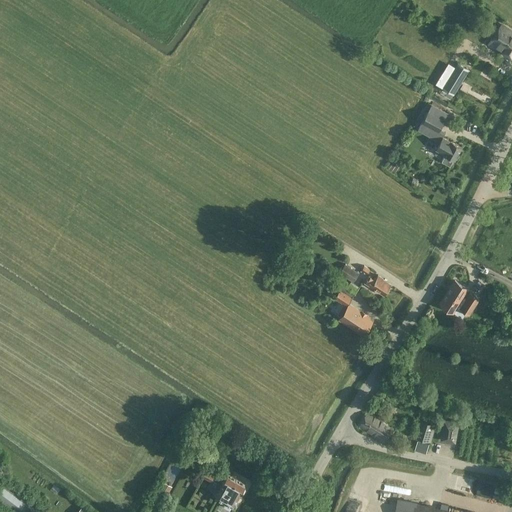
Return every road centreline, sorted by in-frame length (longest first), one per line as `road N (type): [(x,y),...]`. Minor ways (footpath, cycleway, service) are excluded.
road 1 (tertiary): [(342,433),(449,254)]
road 2 (unclassified): [(511,475),(342,433)]
